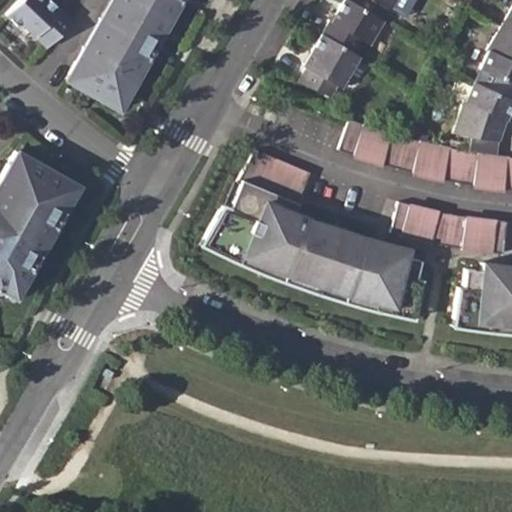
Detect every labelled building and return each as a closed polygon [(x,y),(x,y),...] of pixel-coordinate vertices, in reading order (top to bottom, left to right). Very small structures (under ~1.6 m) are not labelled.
[(70,21),(47,0),(18,0),(4,15),(19,29),(22,25),(46,47),(70,21)] [(105,0),(62,79),(107,104),(116,89),(124,93),(143,59),(135,55),(148,32),(156,36),(175,2),(171,0),(105,0)] [(331,18),(323,31),(352,49),(360,37),(369,43),(384,18),(352,0),(344,0),(334,19),(331,18)] [(511,4),(500,23),(511,29),(511,4)] [(511,29),(500,23),(485,49),(488,51),(480,66),(511,82),(511,29)] [(352,49),(323,31),(303,65),(307,67),(299,80),(333,94),(339,85),(343,87),(362,55),(352,49)] [(511,112),(511,97),(475,80),(467,100),(465,99),(458,132),(506,141),(509,120),(511,112)] [(368,124),(347,116),(335,148),(352,155),(384,163),(418,173),(453,180),(480,185),(511,189),(511,188),(511,155),(508,156),(481,152),(462,149),(429,142),(406,135),(391,132),(368,124)] [(200,234),(194,242),(222,255),(255,269),(281,279),(315,291),(341,300),(357,305),(373,309),(405,317),(407,307),(415,277),(411,276),(417,251),(401,247),(402,243),(385,238),(384,241),(331,225),(304,215),(291,209),(306,171),(252,146),(231,180),(236,182),(226,204),(219,201),(200,234)] [(0,290),(9,296),(25,268),(16,263),(24,250),(32,255),(49,224),(41,219),(49,206),(57,210),(67,193),(46,181),(51,172),(11,149),(0,168),(0,290)] [(394,200),(387,227),(407,234),(424,238),(454,244),(483,248),(503,250),(506,221),(494,219),(473,217),(454,214),(418,206),(394,200)] [(457,284),(452,318),(450,326),(464,329),(480,331),(493,333),(511,335),(511,266),(499,266),(499,261),(480,260),(479,266),(464,264),(461,284),(457,284)]
